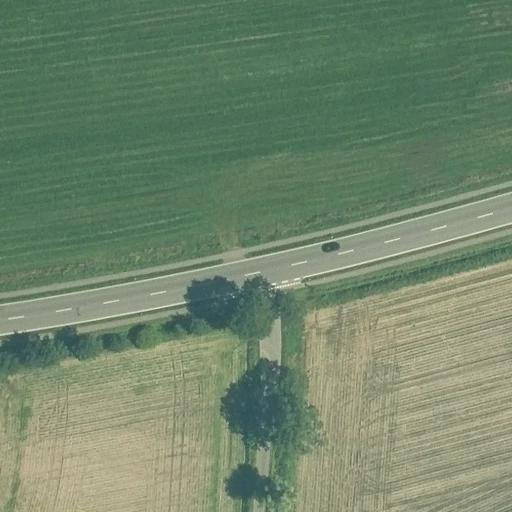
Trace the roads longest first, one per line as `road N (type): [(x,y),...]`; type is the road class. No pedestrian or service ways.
road 1 (primary): [(0,320),(259,271)]
road 2 (primary): [(259,271),(511,207)]
road 3 (residential): [(259,271),(272,356),(257,511)]
